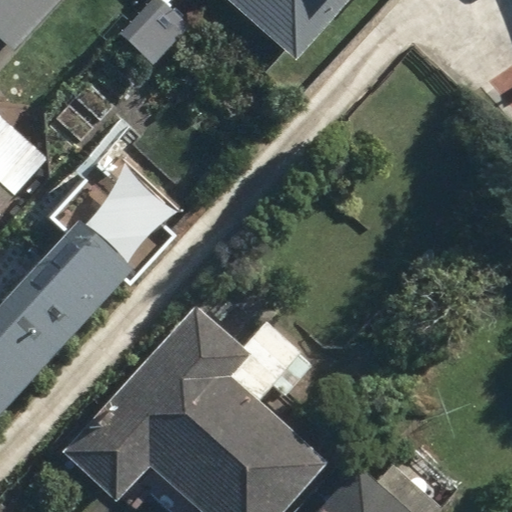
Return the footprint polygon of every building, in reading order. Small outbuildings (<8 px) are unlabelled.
[(0,0),(0,46),(7,53),(56,0),(0,0)] [(182,28),(152,0),(140,0),(106,36),(142,70),(182,28)] [(206,0),(279,67),(340,0),(375,0),(377,2),(379,0),(206,0)] [(0,210),(44,163),(0,121),(0,210)] [(0,397),(117,282),(59,224),(0,283),(0,397)] [(134,468),(180,511),(267,511),(311,467),(246,404),(291,356),(254,321),(229,347),(188,308),(48,454),(100,503),(134,468)] [(434,511),(456,489),(390,430),(315,511),(434,511)]
